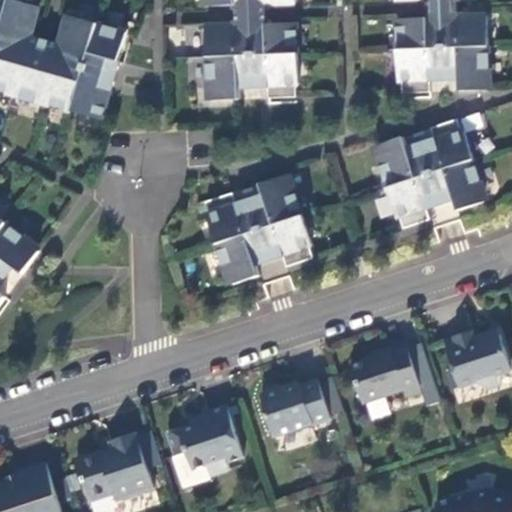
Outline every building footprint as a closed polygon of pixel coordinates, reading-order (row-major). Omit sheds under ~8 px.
[(39,5),(18,0),(0,0),(0,88),(13,93),(12,95),(43,103),(44,101),(101,117),(126,30),(67,13),(59,43),(54,62),(25,54),(30,34),(39,5)] [(456,0),(424,0),(426,15),(457,13),(456,0)] [(265,2),(234,3),(235,23),(266,21),(265,2)] [(426,15),(396,16),(399,77),(402,77),(402,90),(430,89),(429,76),(458,75),(459,88),(487,87),(487,73),(490,73),(487,12),(457,13),(426,15)] [(235,23),(205,24),(206,55),(207,85),(210,85),(211,98),(239,97),(239,84),(267,83),(268,86),(268,96),(296,95),(296,81),(299,81),(297,51),(296,20),(266,21),(235,23)] [(59,43),(30,34),(25,54),(54,62),(59,43)] [(403,134),(377,143),(381,155),(378,156),(380,163),(397,214),(400,213),(404,226),(431,217),(427,204),(454,195),(458,208),(485,198),(481,186),(484,185),(464,127),(462,128),(458,116),(431,125),(435,137),(408,146),(403,134)] [(233,191),(206,199),(209,209),(210,212),(207,213),(226,270),(229,270),(233,282),(260,273),(256,261),(283,252),(284,255),(288,264),(314,255),(310,243),(313,242),(294,184),(291,185),(287,173),(260,181),(264,194),(237,203),(233,191)] [(31,240),(0,217),(0,303),(6,296),(0,291),(0,281),(12,265),(23,272),(40,250),(29,242),(31,240)] [(499,328),(489,331),(492,339),(501,335),(499,328)] [(492,339),(489,331),(475,336),(473,331),(445,341),(455,370),(448,372),(454,390),(476,383),(490,390),(497,376),(511,371),(511,368),(501,335),(492,339)] [(377,358),(351,366),(364,404),(404,390),(407,397),(423,392),(408,348),(394,352),(393,350),(376,355),(377,358)] [(263,390),(260,396),(273,435),(311,422),(312,425),(330,418),(317,379),(300,384),(300,383),(285,388),(279,385),(263,390)] [(228,406),(204,414),(207,424),(200,426),(196,425),(168,434),(176,457),(188,453),(194,470),(208,466),(211,477),(230,470),(228,464),(245,458),(228,406)] [(137,434),(110,442),(114,453),(106,455),(100,452),(77,460),(91,502),(115,495),(117,502),(155,489),(137,434)] [(7,482),(0,484),(0,511),(62,511),(47,463),(20,472),(23,481),(14,484),(7,482)] [(511,511),(511,496),(488,488),(436,505),(438,511),(511,511)]
